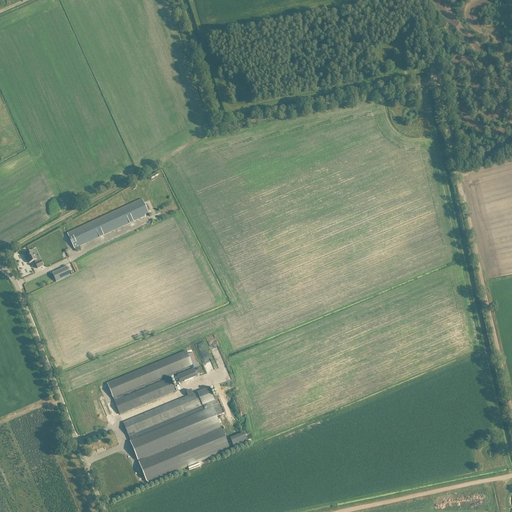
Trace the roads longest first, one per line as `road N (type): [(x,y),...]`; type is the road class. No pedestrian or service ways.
road 1 (track): [(511,407),(416,0)]
road 2 (track): [(191,0),(226,111),(432,66)]
road 3 (unclassified): [(103,511),(15,284),(0,268)]
road 4 (track): [(0,254),(216,129)]
road 5 (track): [(216,129),(436,82)]
road 6 (track): [(338,511),(511,476)]
road 7 (track): [(174,0),(216,129)]
